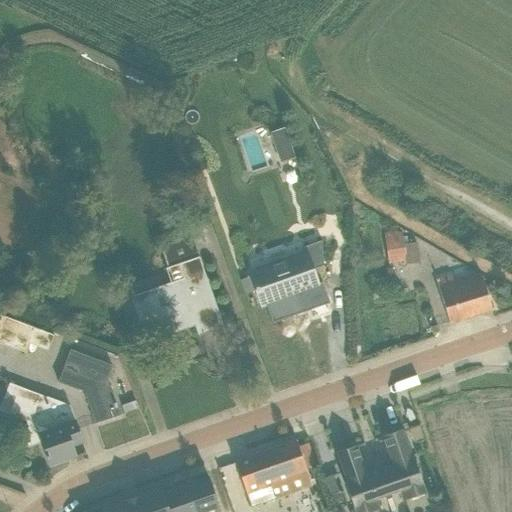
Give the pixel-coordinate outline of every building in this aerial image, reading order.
[(278,163),(294,157),(284,127),(268,133),(278,163)] [(197,335),(222,327),(186,225),(162,233),(166,244),(160,246),(162,251),(161,252),(167,269),(165,269),(170,283),(129,297),(145,343),(194,326),(197,335)] [(403,233),(377,234),(378,258),(404,257),(403,233)] [(255,290),(260,305),(317,285),(312,270),(322,266),(321,241),(302,247),(304,250),(248,270),(250,276),(238,280),(243,294),(255,290)] [(450,275),(435,279),(449,323),(491,310),(482,280),(478,274),(452,282),(450,275)] [(354,282),(359,297),(369,294),(364,279),(354,282)] [(53,330),(70,320),(61,304),(44,313),(53,330)] [(47,350),(52,335),(0,315),(0,343),(24,352),(28,343),(47,350)] [(111,365),(69,350),(58,384),(83,393),(93,423),(119,415),(106,377),(111,365)] [(69,405),(8,383),(0,405),(0,411),(26,422),(22,431),(27,447),(42,442),(49,464),(74,455),(71,445),(81,442),(69,405)] [(127,426),(142,420),(136,404),(121,410),(127,426)] [(410,458),(401,429),(381,436),(391,466),(365,474),(355,446),(335,452),(345,481),(344,481),(353,508),(352,508),(353,511),(373,511),(379,510),(376,500),(398,492),(401,502),(425,493),(422,483),(421,484),(412,457),(410,458)] [(295,441),(234,462),(250,508),(311,486),(305,468),(314,465),(308,443),(297,446),(295,441)] [(322,478),(329,496),(330,496),(335,510),(346,506),(342,492),(338,493),(332,475),(322,478)] [(183,485),(192,511),(219,511),(207,477),(183,485)] [(192,511),(183,485),(162,493),(168,511),(192,511)] [(168,511),(162,493),(160,489),(140,496),(140,495),(121,502),(121,503),(101,510),(101,511),(168,511)]
